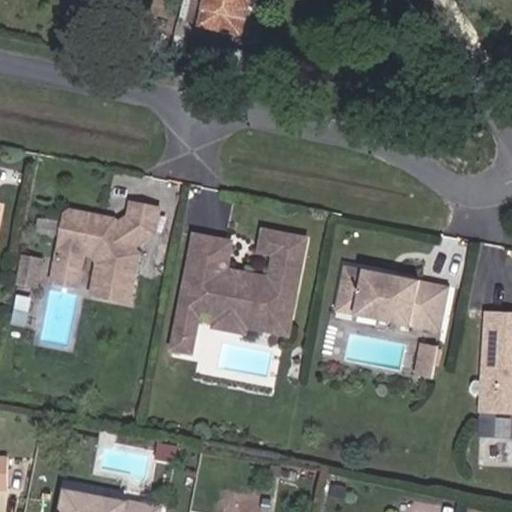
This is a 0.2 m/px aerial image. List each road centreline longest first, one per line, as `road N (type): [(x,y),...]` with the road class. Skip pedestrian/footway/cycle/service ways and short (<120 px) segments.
road 1 (residential): [(0,63),(370,137),(467,190),(511,186)]
road 2 (tertiary): [(511,135),(426,0)]
